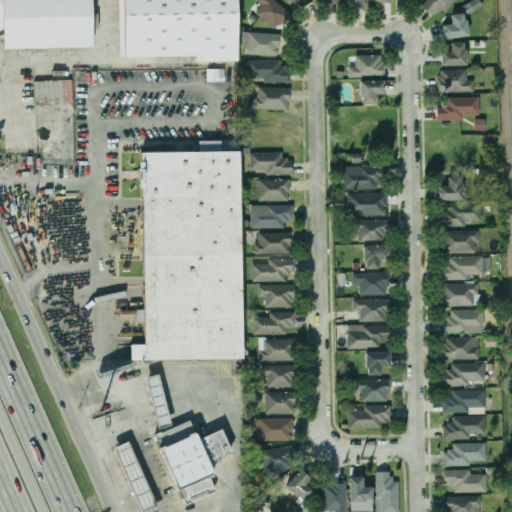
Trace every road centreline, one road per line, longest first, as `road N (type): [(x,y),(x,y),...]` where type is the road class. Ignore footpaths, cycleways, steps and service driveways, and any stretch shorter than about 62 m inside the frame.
road 1 (residential): [(406,35),(320,36),(323,395),(332,443),(421,446)]
road 2 (residential): [(422,511),(406,35)]
road 3 (primary): [(117,511),(0,249)]
road 4 (motorway): [(71,511),(0,353)]
